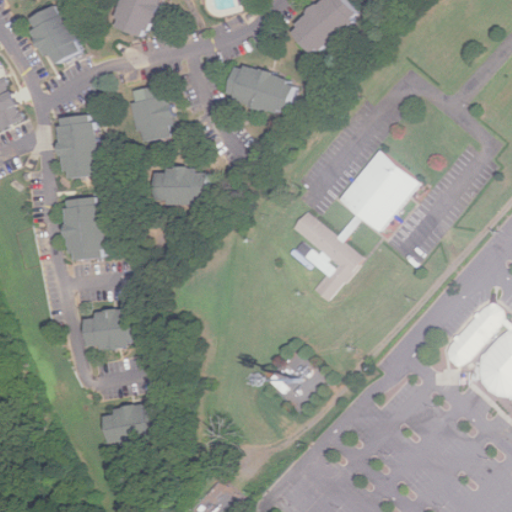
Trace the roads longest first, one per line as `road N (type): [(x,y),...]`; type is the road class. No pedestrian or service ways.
road 1 (residential): [(0,22),(45,106),(52,217),(90,386)]
road 2 (residential): [(284,0),(238,37),(109,68),(45,106)]
road 3 (residential): [(190,52),(203,102),(240,166)]
